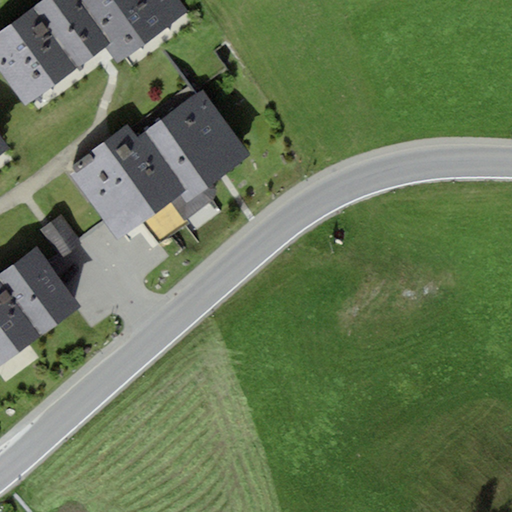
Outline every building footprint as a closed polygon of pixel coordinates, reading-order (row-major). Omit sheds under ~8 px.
[(116,49),(121,45),(91,2),(89,0),(56,0),(0,39),(0,54),(36,105),(116,49)] [(188,0),(94,0),(91,2),(121,45),(116,49),(127,63),(196,9),(188,0)] [(74,172),(126,239),(187,192),(194,201),(256,152),(208,91),(146,140),(134,125),(74,172)] [(0,158),(17,145),(0,124),(0,158)] [(39,231),(58,259),(84,241),(66,214),(39,231)] [(0,277),(0,365),(84,304),(42,247),(0,277)]
